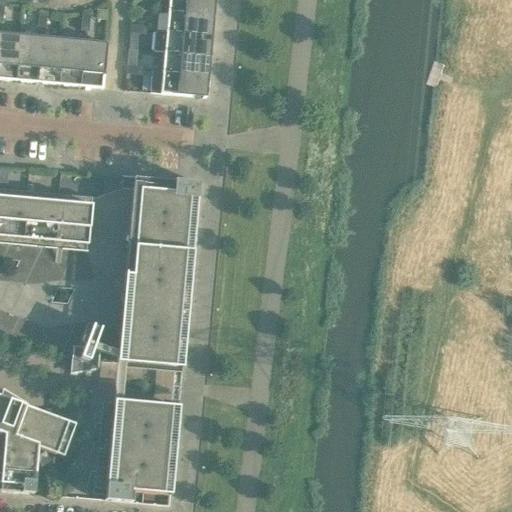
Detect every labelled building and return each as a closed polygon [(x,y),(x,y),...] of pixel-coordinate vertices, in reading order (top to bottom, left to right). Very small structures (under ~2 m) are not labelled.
[(167,0),(166,13),(212,17),(213,0),(167,0)] [(105,20),(105,12),(97,11),(96,19),(105,20)] [(166,13),(165,33),(210,37),(212,17),(166,13)] [(45,24),(46,16),(38,15),(37,24),(45,24)] [(89,24),(89,16),(81,15),(80,23),(89,24)] [(88,32),(89,24),(80,23),(80,31),(88,32)] [(45,32),(45,24),(37,24),(36,32),(45,32)] [(137,35),(138,27),(130,26),(129,34),(137,35)] [(145,35),(146,27),(138,27),(137,35),(145,35)] [(155,32),(153,52),(163,53),(209,57),(210,37),(165,33),(155,32)] [(0,80),(14,82),(18,36),(0,34),(0,80)] [(36,84),(40,38),(18,36),(14,82),(36,84)] [(57,86),(61,40),(40,38),(36,84),(57,86)] [(79,88),(83,42),(61,40),(57,86),(79,88)] [(101,90),(105,44),(83,42),(79,88),(101,90)] [(163,53),(161,73),(207,78),(209,57),(163,53)] [(134,75),(134,67),(126,66),(126,75),(134,75)] [(142,76),(143,68),(134,67),(134,75),(142,76)] [(151,73),(149,94),(205,99),(207,78),(161,73),(151,73)] [(180,370),(191,253),(196,195),(179,193),(180,182),(0,165),(0,340),(44,345),(71,355),(69,373),(97,369),(98,362),(180,370)] [(67,423),(24,407),(13,403),(14,399),(2,391),(0,395),(0,485),(32,488),(36,449),(55,456),(67,423)] [(169,496),(174,437),(177,408),(100,401),(92,490),(169,496)]
